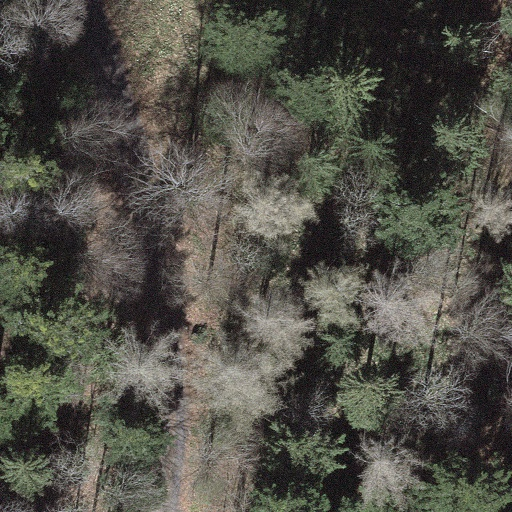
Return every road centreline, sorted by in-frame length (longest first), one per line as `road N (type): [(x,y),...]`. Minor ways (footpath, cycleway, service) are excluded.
road 1 (track): [(84,0),(137,165),(176,447),(162,511)]
road 2 (track): [(0,464),(82,363),(181,0)]
